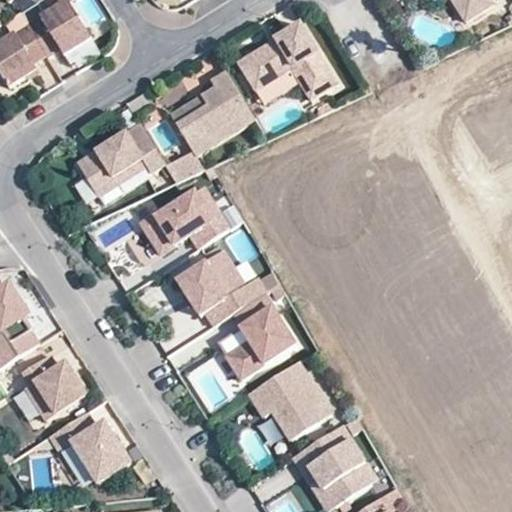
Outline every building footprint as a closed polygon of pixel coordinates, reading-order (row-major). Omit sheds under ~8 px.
[(466,8),(461,0),(419,0),(422,4),(428,0),(449,0),(458,13),(466,8)] [(490,0),(461,0),(466,8),(458,13),(468,29),(496,12),(489,1),(490,0)] [(92,44),(69,6),(0,47),(0,78),(9,93),(37,74),(34,68),(46,60),(48,62),(60,54),(64,60),(92,44)] [(338,83),(302,24),(277,39),(281,45),(274,49),(271,43),(239,62),(257,90),(292,68),(300,81),(312,100),(338,83)] [(281,45),(277,39),(271,43),(274,49),(281,45)] [(300,81),(292,68),(257,90),(264,103),(300,81)] [(254,122),(224,73),(209,82),(213,88),(200,97),(206,107),(175,126),(192,154),(195,158),(254,122)] [(206,107),(200,97),(169,116),(175,126),(206,107)] [(164,167),(139,126),(95,154),(97,158),(78,169),(84,179),(93,193),(111,181),(116,188),(146,170),(149,176),(164,167)] [(95,154),(75,165),(78,169),(97,158),(95,154)] [(195,158),(192,154),(164,167),(175,185),(203,172),(195,158)] [(116,188),(111,181),(93,193),(97,199),(116,188)] [(231,232),(204,191),(172,211),(171,209),(143,226),(162,257),(192,238),(201,251),(231,232)] [(248,288),(225,253),(178,283),(202,319),(207,316),(215,329),(235,316),(267,296),(269,295),(259,281),(248,288)] [(21,316),(27,312),(11,287),(0,293),(0,372),(41,347),(24,321),(21,316)] [(297,347),(275,311),(276,311),(267,296),(235,316),(244,330),(220,345),(229,358),(228,359),(242,382),(297,347)] [(30,317),(27,312),(21,316),(24,321),(30,317)] [(88,397),(75,376),(71,379),(64,368),(59,370),(51,358),(23,375),(32,388),(26,391),(47,424),(88,397)] [(75,376),(67,365),(64,368),(71,379),(75,376)] [(333,417),(299,365),(251,396),(265,419),(274,414),(293,443),(333,417)] [(132,465),(106,424),(97,430),(88,416),(52,439),(62,454),(74,446),(99,486),(132,465)] [(273,417),(258,426),(272,447),(286,438),(273,417)] [(373,485),(362,469),(367,465),(344,429),(295,460),(305,474),(314,469),(318,474),(313,487),(323,488),(336,508),(373,485)] [(313,487),(318,474),(314,469),(305,474),(313,487)] [(330,511),(336,508),(323,488),(313,487),(329,511),(330,511)] [(390,511),(405,502),(398,490),(364,511),(390,511)]
